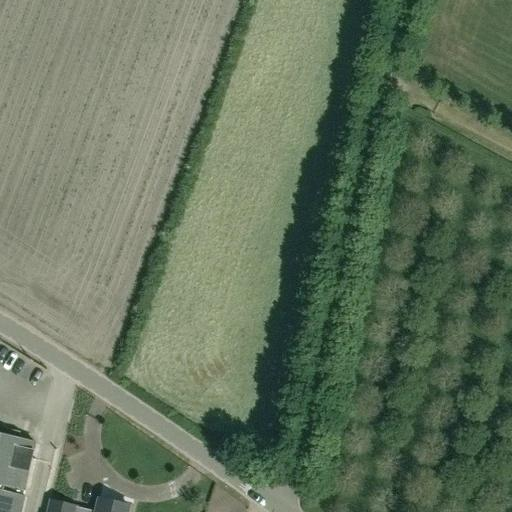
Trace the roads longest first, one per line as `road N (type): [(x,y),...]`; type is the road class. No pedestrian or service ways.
road 1 (unclassified): [(285,507),(401,0)]
road 2 (unclassified): [(285,507),(0,328)]
road 3 (track): [(383,76),(511,142)]
